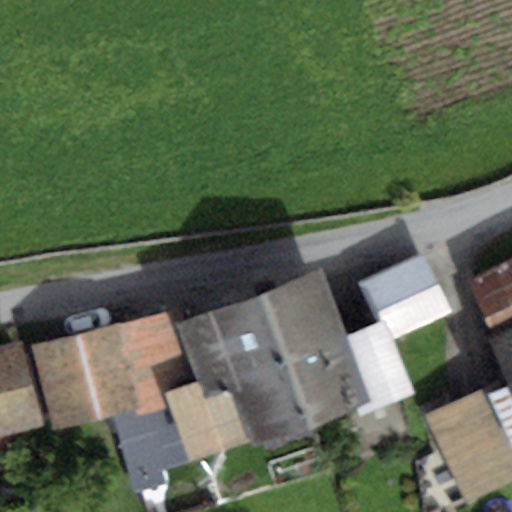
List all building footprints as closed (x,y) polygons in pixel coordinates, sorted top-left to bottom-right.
[(423,265),(364,292),(403,377),(462,351),(423,265)] [(311,277),(171,329),(219,457),(359,406),(323,310),(311,277)] [(403,377),(364,292),(323,310),(359,406),(403,377)] [(508,389),(433,420),(467,502),(511,483),(511,321),(485,332),(508,389)] [(118,336),(34,354),(51,435),(136,417),(118,336)] [(18,353),(0,356),(0,438),(32,432),(18,353)]
